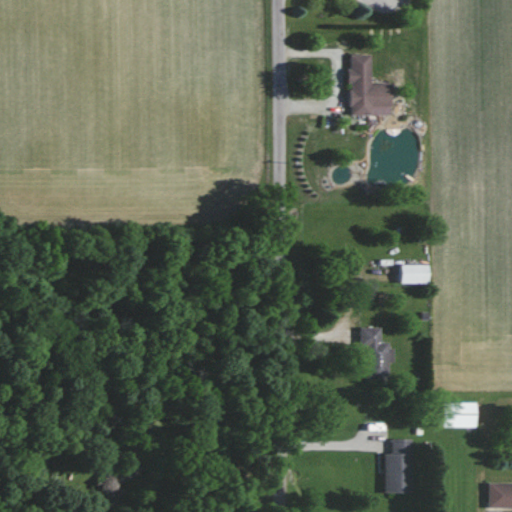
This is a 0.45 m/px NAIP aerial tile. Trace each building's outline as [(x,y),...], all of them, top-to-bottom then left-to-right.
[(345,115),(385,114),(385,83),(367,83),(366,54),(344,54),(345,115)] [(421,264),(394,264),(394,283),(422,283),(421,264)] [(376,327),(357,327),(358,378),(384,378),(384,363),(388,363),(388,341),(376,342),(376,327)] [(436,428),(469,427),(468,402),(435,402),(436,428)] [(380,493),(408,493),(408,439),(387,439),(387,454),(379,454),(380,493)] [(136,474),(129,462),(92,483),(102,502),(114,495),(111,488),(136,474)] [(483,507),(511,507),(511,483),(484,483),(483,507)]
